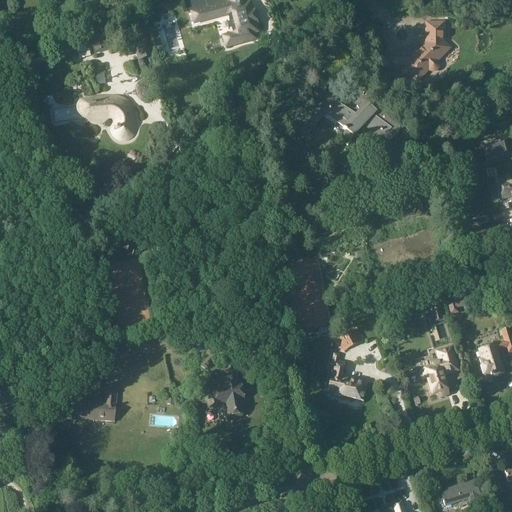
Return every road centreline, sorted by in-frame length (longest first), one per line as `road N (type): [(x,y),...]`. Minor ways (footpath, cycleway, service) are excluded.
road 1 (residential): [(304,483),(233,115),(346,0)]
road 2 (residential): [(304,483),(511,421)]
